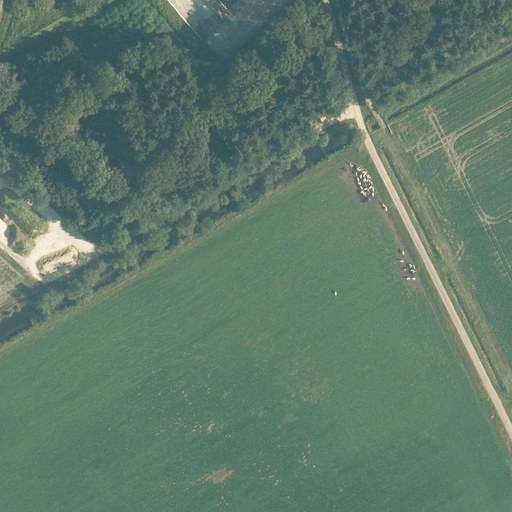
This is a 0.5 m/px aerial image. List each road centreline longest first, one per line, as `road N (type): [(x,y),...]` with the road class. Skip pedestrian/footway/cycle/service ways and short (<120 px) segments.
road 1 (track): [(511,433),(355,108)]
road 2 (unknown): [(169,207),(349,90)]
